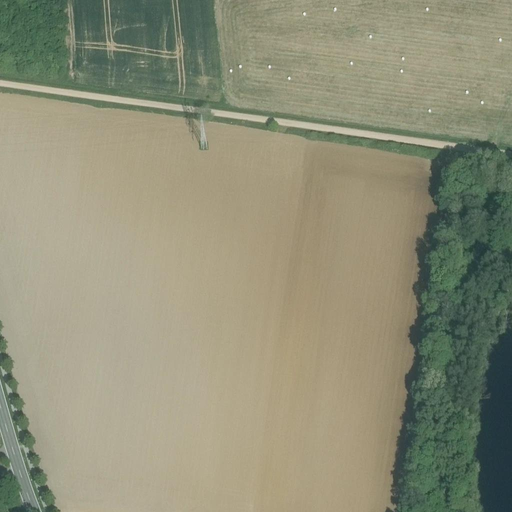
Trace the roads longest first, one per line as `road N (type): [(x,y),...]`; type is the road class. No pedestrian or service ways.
road 1 (track): [(511,154),(0,82)]
road 2 (tertiary): [(38,511),(0,392)]
